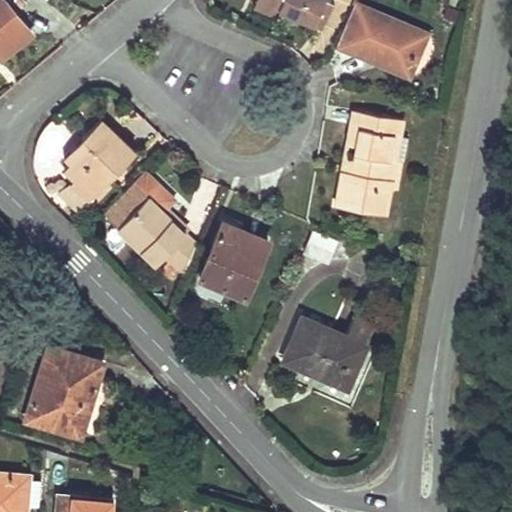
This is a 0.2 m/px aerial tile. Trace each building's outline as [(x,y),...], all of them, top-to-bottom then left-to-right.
[(0,0),(0,57),(28,34),(0,0)] [(278,5),(268,0),(256,0),(255,2),(275,12),(277,8),(278,5)] [(268,0),(278,5),(277,8),(300,18),(301,15),(322,24),(331,0),(268,0)] [(376,59),(377,57),(378,54),(407,67),(424,31),(354,1),(337,42),(376,59)] [(431,50),(431,35),(424,31),(407,67),(415,71),(426,61),(431,50)] [(396,135),(398,126),(399,117),(355,109),(352,127),(359,128),(352,171),(342,168),(336,204),(385,213),(395,160),(388,159),(392,134),(396,135)] [(73,178),(72,179),(72,180),(88,197),(134,151),(101,118),(64,155),(71,162),(64,169),(73,178)] [(349,126),(342,168),(352,171),(359,128),(352,127),(349,126)] [(388,159),(395,160),(399,136),(396,135),(392,134),(388,159)] [(88,197),(72,180),(60,191),(76,208),(88,197)] [(157,265),(162,259),(167,254),(183,271),(194,243),(165,213),(148,196),(132,181),(103,211),(157,265)] [(156,187),(148,196),(165,213),(173,205),(173,196),(165,188),(156,187)] [(254,274),(246,271),(257,242),(234,232),(238,225),(223,218),(200,275),(245,295),(254,274)] [(269,238),(238,225),(234,232),(257,242),(246,271),(254,274),(269,238)] [(336,242),(312,231),(301,255),(326,266),(336,242)] [(346,334),(303,315),(284,359),(348,387),(373,325),(353,317),(346,334)] [(102,360),(75,352),(47,343),(25,417),(54,426),(59,412),(84,419),(102,360)] [(84,419),(59,412),(54,426),(79,434),(84,419)] [(36,504),(38,490),(39,477),(28,476),(28,474),(0,471),(0,511),(24,511),(26,503),(36,504)] [(108,511),(109,499),(58,494),(56,511),(108,511)]
